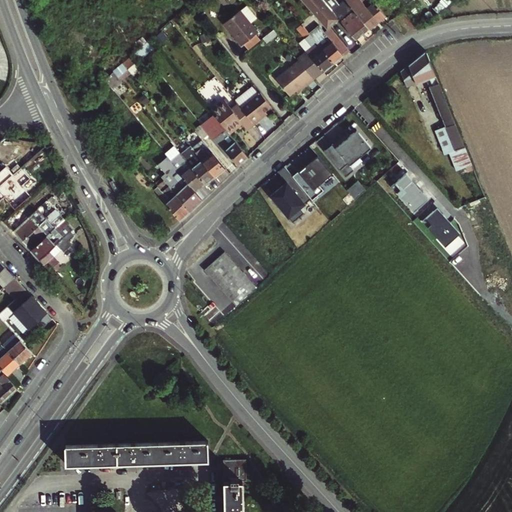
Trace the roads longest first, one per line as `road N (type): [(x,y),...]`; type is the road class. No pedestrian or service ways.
road 1 (residential): [(209,213),(405,47),(457,29),(511,25)]
road 2 (residential): [(0,437),(68,332),(61,312),(0,241)]
road 3 (primary): [(0,496),(116,335),(139,321)]
road 4 (primary): [(107,294),(103,321),(0,468)]
road 5 (primary): [(39,96),(111,240),(113,268)]
road 6 (tertiary): [(338,511),(214,371)]
road 7 (primary): [(142,253),(54,90)]
